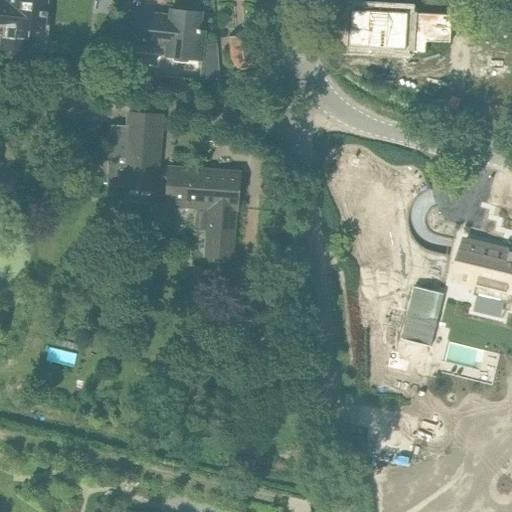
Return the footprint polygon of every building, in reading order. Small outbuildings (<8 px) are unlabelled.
[(0,0),(0,31),(3,32),(2,48),(27,51),(30,28),(44,30),(46,0),(0,0)] [(130,11),(128,31),(127,43),(167,47),(166,56),(202,60),(203,51),(205,31),(200,31),(202,13),(170,9),(169,17),(155,16),(155,14),(130,11)] [(338,36),(338,44),(397,48),(396,52),(427,53),(428,41),(451,43),(452,20),(453,15),(352,9),(350,36),(338,36)] [(255,56),(253,34),(230,37),(232,59),(238,67),(251,66),(255,56)] [(202,78),(215,79),(216,66),(203,65),(202,78)] [(108,125),(104,185),(121,187),(154,189),(154,182),(165,182),(164,205),(213,208),(209,256),(211,256),(231,257),(235,209),(236,210),(239,174),(157,167),(161,116),(141,114),(127,113),(126,127),(108,125)] [(383,216),(382,181),(364,181),(364,154),(330,154),(331,217),(383,216)] [(511,251),(463,240),(455,277),(511,290),(511,251)] [(410,282),(397,337),(429,344),(434,322),(428,321),(436,288),(410,282)] [(354,343),(383,342),(381,289),(352,290),(354,343)] [(501,352),(447,339),(439,372),(493,385),(501,352)]
